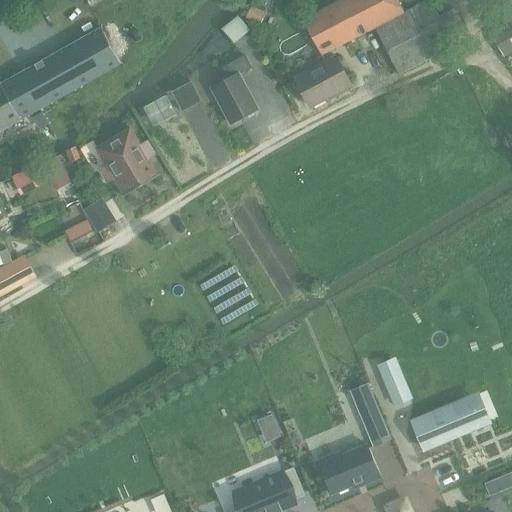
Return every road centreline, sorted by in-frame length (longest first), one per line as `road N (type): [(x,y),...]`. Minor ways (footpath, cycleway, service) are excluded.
road 1 (track): [(401,79),(483,42),(472,0)]
road 2 (residential): [(511,463),(391,511)]
